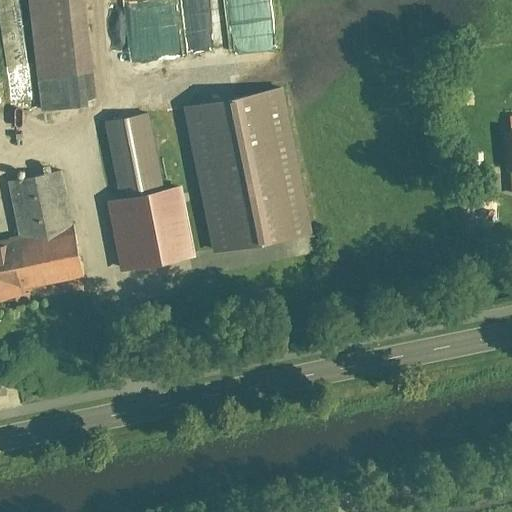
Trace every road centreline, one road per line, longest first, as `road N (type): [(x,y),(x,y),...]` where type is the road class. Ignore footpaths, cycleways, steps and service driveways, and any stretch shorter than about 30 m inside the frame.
road 1 (tertiary): [(511,335),(0,441)]
road 2 (unclassified): [(369,511),(511,483)]
